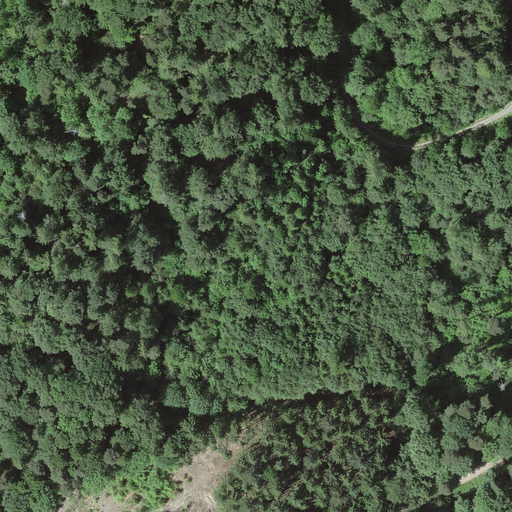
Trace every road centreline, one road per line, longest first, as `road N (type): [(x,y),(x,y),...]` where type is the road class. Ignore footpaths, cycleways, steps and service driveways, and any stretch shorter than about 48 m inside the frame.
road 1 (track): [(0,465),(146,402),(511,425)]
road 2 (track): [(511,108),(416,146),(365,130),(346,105),(341,81),(339,0)]
road 3 (track): [(511,455),(396,511)]
road 4 (track): [(176,401),(164,379),(153,281)]
